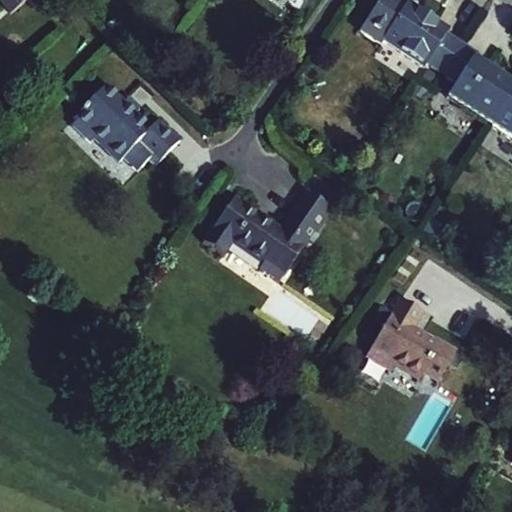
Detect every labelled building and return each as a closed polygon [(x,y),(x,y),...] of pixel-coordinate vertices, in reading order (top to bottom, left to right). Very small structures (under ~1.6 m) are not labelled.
[(0,0),(10,13),(25,0),(0,0)] [(439,75),(460,44),(445,34),(447,31),(406,3),(380,41),(423,69),(426,66),(439,75)] [(460,44),(439,75),(454,84),(446,96),(488,124),(511,87),(511,85),(470,58),(474,53),(460,44)] [(134,148),(155,167),(180,142),(159,122),(158,124),(156,122),(152,125),(154,127),(151,130),(133,112),(130,114),(123,107),(126,104),(107,86),(75,119),(119,163),(134,148)] [(511,87),(488,124),(511,139),(511,87)] [(328,211),(304,194),(276,234),(231,202),(202,244),(221,257),(230,245),(259,266),(256,270),(276,284),(328,211)] [(382,328),(364,359),(386,373),(392,364),(418,380),(423,373),(438,381),(454,352),(433,339),(431,342),(412,330),(422,314),(397,301),(388,316),(382,328)] [(382,328),(388,316),(384,314),(377,325),(382,328)]
